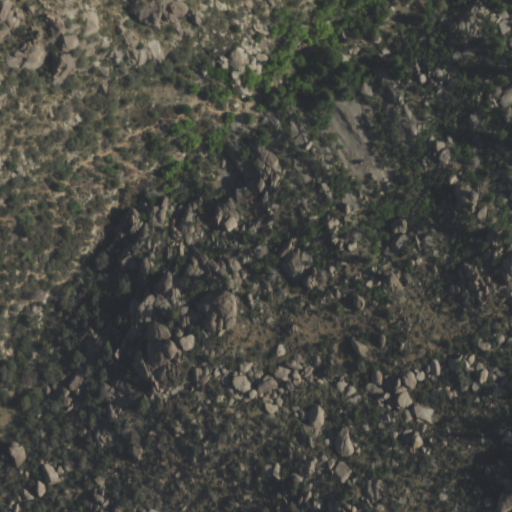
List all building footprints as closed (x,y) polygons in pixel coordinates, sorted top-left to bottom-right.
[(16,31),(20,19),(13,16),(17,5),(3,0),(0,0),(0,33),(6,35),(9,29),(16,31)] [(255,177),(268,178),(268,187),(279,188),(280,152),(262,152),(262,142),(256,142),(255,177)] [(231,230),(235,220),(227,216),(229,211),(219,207),(212,221),(231,230)] [(182,275),(207,285),(217,260),(191,250),(182,275)] [(244,389),(244,384),(249,383),(248,376),(233,378),(234,390),(244,389)] [(431,422),(434,408),(412,402),(408,416),(431,422)] [(322,426),(321,406),(308,406),(309,426),(322,426)] [(335,454),(348,455),(349,430),(336,429),(335,454)] [(352,470),(339,461),(331,472),(340,479),(344,473),(347,475),(352,470)]
